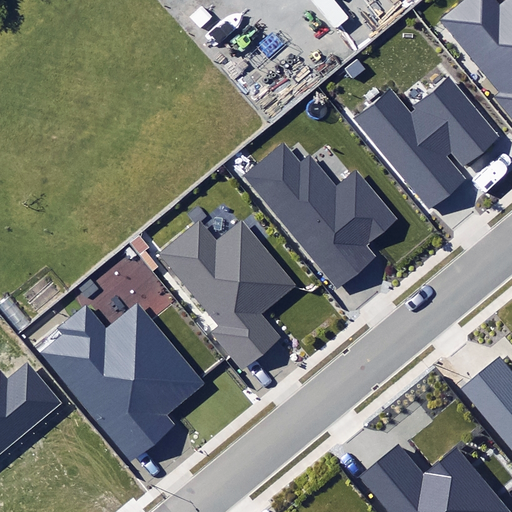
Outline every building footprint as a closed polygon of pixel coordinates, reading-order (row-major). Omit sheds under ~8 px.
[(511,0),(506,0),(498,7),(491,0),(462,0),(441,18),(502,91),(495,100),(511,120),(511,0)] [(410,114),(389,89),(354,119),(429,208),(464,179),(446,158),(452,153),(464,167),(501,136),(450,75),(413,107),(415,110),(410,114)] [(301,168),(281,144),(243,176),(341,291),(381,257),(372,246),(403,221),(358,168),(333,188),(310,161),(301,168)] [(511,217),(511,163),(482,191),(509,220),(511,217)] [(68,211),(57,198),(27,224),(38,236),(68,211)] [(216,241),(200,222),(161,255),(222,326),(214,333),(244,370),(283,337),(266,316),(301,287),(243,218),(216,241)] [(103,256),(90,241),(62,265),(75,280),(103,256)] [(63,337),(44,352),(132,458),(173,424),(167,417),(207,384),(139,302),(106,329),(85,303),(55,327),(63,337)] [(511,372),(497,355),(458,388),(511,453),(511,372)] [(0,453),(60,404),(25,362),(7,377),(0,368),(0,453)] [(424,473),(399,444),(360,477),(389,511),(511,511),(511,508),(458,445),(424,473)]
